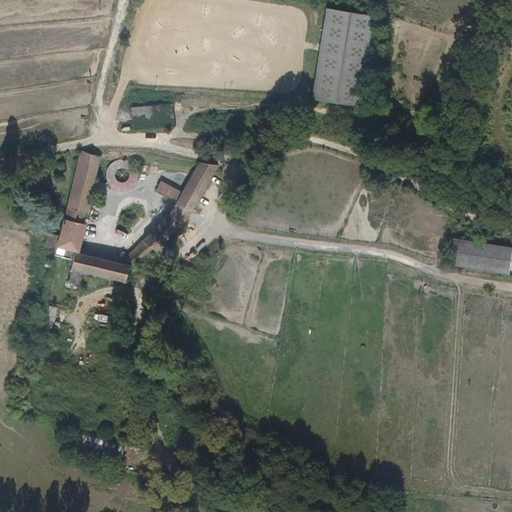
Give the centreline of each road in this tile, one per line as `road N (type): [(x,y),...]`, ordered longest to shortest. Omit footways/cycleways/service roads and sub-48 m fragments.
road 1 (track): [(511,227),(484,226),(363,156),(306,137),(91,140)]
road 2 (track): [(154,511),(139,359),(124,340),(143,276),(183,263),(254,134)]
road 3 (track): [(116,0),(92,95),(91,140)]
